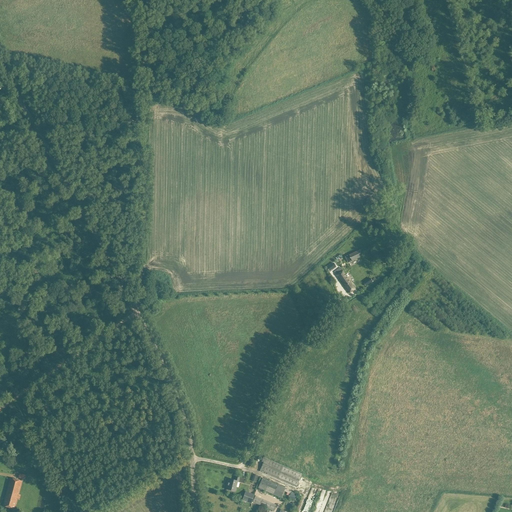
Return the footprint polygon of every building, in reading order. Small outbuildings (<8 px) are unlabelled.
[(360,251),(349,256),(352,261),(363,256),(360,251)] [(334,272),(339,278),(349,293),(355,289),(340,267),(334,272)] [(323,270),(316,275),(323,285),(330,280),(323,270)] [(302,474),(263,457),(261,462),(263,463),(260,471),(297,487),(302,474)] [(237,482),(239,482),(243,483),(244,478),(240,477),(236,476),(234,481),(229,479),(226,489),(235,491),(237,482)] [(14,510),(22,481),(11,478),(3,506),(14,510)] [(285,489),(267,480),(263,478),(258,488),(280,498),(285,489)] [(255,495),(246,491),(242,501),(251,504),(255,495)] [(255,496),(252,502),(274,511),(276,505),(255,496)]
